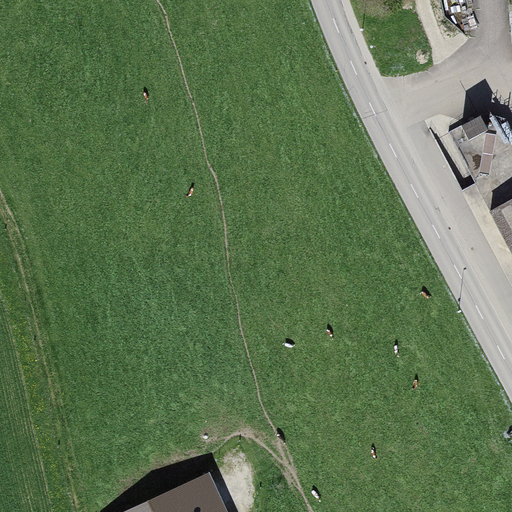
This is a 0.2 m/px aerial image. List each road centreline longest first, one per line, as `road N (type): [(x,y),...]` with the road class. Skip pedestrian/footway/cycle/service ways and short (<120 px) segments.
road 1 (secondary): [(326,0),(371,107),(511,371)]
road 2 (track): [(0,198),(83,511)]
